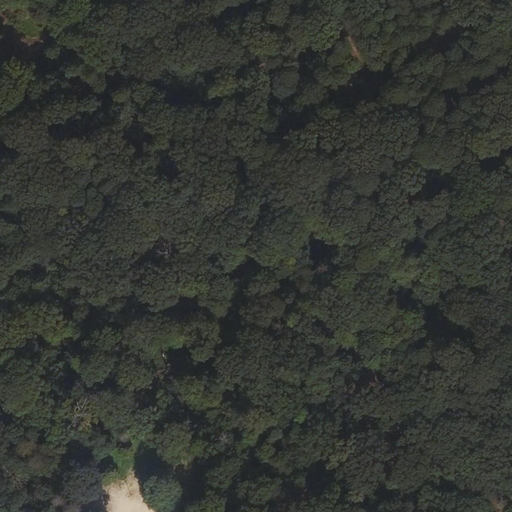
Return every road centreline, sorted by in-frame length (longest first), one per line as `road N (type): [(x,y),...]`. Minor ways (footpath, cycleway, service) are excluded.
road 1 (track): [(511,510),(0,18)]
road 2 (track): [(0,141),(62,0)]
road 3 (track): [(122,0),(0,77)]
